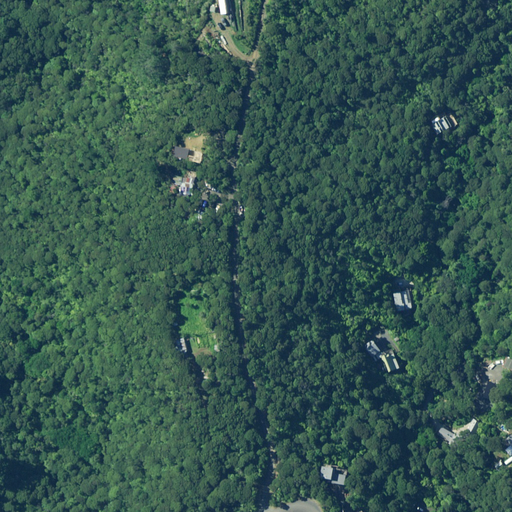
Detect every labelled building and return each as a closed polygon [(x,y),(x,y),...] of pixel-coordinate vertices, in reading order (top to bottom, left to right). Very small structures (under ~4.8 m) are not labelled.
[(450,127),(443,117),(432,125),(438,134),(450,127)] [(414,308),(409,286),(404,287),(405,291),(394,293),(398,311),(414,308)] [(382,354),(373,339),(363,344),(372,360),(382,354)] [(400,368),(393,352),(380,357),(387,373),(400,368)] [(495,385),(499,380),(493,376),(490,381),(495,385)] [(511,447),(511,428),(503,437),(511,447)] [(504,461),(500,457),(492,466),(496,471),(504,461)] [(341,468),(324,466),(323,478),(334,479),(333,483),(347,485),(350,468),(341,467),(341,468)]
